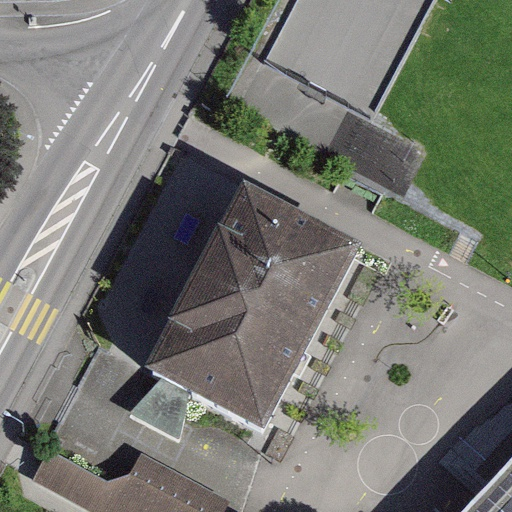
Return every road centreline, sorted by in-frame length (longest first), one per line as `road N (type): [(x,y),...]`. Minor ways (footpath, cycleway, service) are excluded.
road 1 (secondary): [(136,93),(0,344)]
road 2 (residential): [(0,42),(59,53),(136,93)]
